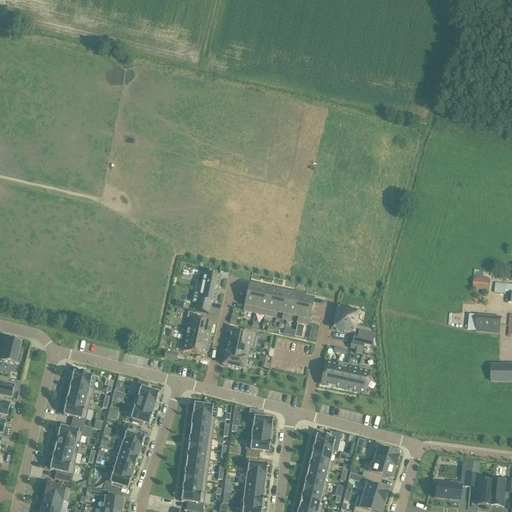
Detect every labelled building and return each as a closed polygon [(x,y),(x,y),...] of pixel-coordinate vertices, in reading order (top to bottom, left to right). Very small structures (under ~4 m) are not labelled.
[(215,303),(217,293),(218,293),(218,292),(217,292),(218,289),(219,289),(219,288),(218,288),(220,278),(204,274),(203,283),(197,282),(195,290),(201,291),(198,303),(197,302),(195,311),(208,314),(211,302),(215,303)] [(474,278),(473,290),(489,291),(490,279),(479,278),(474,278)] [(511,284),(495,283),(494,294),(506,295),(506,291),(508,291),(508,292),(507,303),(511,303),(511,284)] [(244,311),(255,314),(260,290),(249,288),(244,311)] [(265,316),(270,293),(260,290),(255,314),(265,316)] [(276,318),(281,295),(270,293),(265,316),(276,318)] [(286,321),(292,297),(281,295),(276,318),(277,314),(283,315),(282,319),(286,321)] [(297,323),(302,300),(292,297),(286,321),(291,322),(292,317),(297,318),(296,323),(297,323)] [(313,302),(302,300),(297,323),(303,324),(308,325),(313,302)] [(357,314),(340,311),(337,328),(353,331),(357,314)] [(209,335),(211,324),(199,321),(201,315),(188,313),(187,319),(190,319),(188,330),(209,335)] [(501,318),(477,316),(470,315),(468,331),(476,332),(500,334),(501,318)] [(297,325),(295,337),(301,338),(304,326),(302,326),(303,324),(297,323),(297,325)] [(207,345),(209,335),(188,330),(185,341),(207,345)] [(253,349),(257,333),(244,330),(243,336),(231,333),(229,344),(253,349)] [(371,347),(370,334),(359,332),(358,337),(354,336),(353,343),(371,347)] [(18,355),(21,344),(7,341),(6,348),(2,348),(2,347),(0,345),(0,360),(3,361),(2,362),(16,365),(16,363),(19,364),(21,356),(18,355)] [(204,356),(207,345),(185,341),(183,352),(204,356)] [(362,356),(364,346),(351,343),(350,349),(356,350),(355,354),(362,356)] [(247,359),(250,349),(253,350),(253,349),(229,344),(226,354),(225,354),(247,359)] [(177,361),(178,355),(165,352),(164,359),(177,361)] [(244,371),(246,359),(247,360),(247,359),(225,354),(223,366),(231,368),(235,369),(244,371)] [(333,387),(338,363),(337,363),(337,366),(326,364),(321,385),(333,387)] [(343,390),(348,365),(338,363),(333,387),(343,390)] [(354,392),(359,367),(358,367),(358,371),(348,369),(349,365),(348,365),(343,390),(354,392)] [(511,382),(511,366),(500,366),(491,366),(491,382),(511,382)] [(365,394),(370,370),(359,367),(354,392),(365,394)] [(90,388),(92,377),(88,376),(88,375),(78,373),(78,374),(74,373),(71,384),(94,389),(90,388)] [(0,396),(5,398),(11,399),(14,387),(8,386),(10,379),(0,376),(0,396)] [(148,391),(150,385),(138,381),(133,398),(156,405),(157,401),(159,395),(148,391)] [(92,400),(94,389),(71,384),(70,389),(68,394),(92,400)] [(92,400),(68,394),(67,399),(66,405),(88,410),(90,400),(92,400)] [(4,404),(5,398),(0,396),(0,415),(1,416),(7,417),(10,405),(4,404)] [(152,415),(156,405),(133,398),(134,398),(131,408),(130,408),(152,415)] [(66,405),(63,416),(73,418),(71,424),(84,427),(85,421),(88,410),(66,405)] [(216,419),(218,408),(194,405),(192,416),(193,416),(216,419)] [(152,415),(130,408),(126,419),(133,421),(132,423),(138,425),(139,423),(149,426),(152,416),(152,415)] [(250,411),(249,421),(253,422),(252,429),(253,429),(272,431),(273,420),(262,419),(263,412),(250,411)] [(118,415),(109,413),(107,419),(116,421),(118,415)] [(215,419),(216,420),(216,419),(193,416),(191,427),(214,430),(215,419)] [(80,444),(82,433),(84,427),(71,424),(70,430),(60,427),(58,438),(80,444)] [(141,448),(145,438),(134,434),(136,428),(124,424),(119,441),(141,448)] [(212,441),(214,430),(191,427),(190,438),(212,441)] [(270,442),(272,431),(253,429),(251,440),(247,439),(270,442)] [(341,435),(330,433),(328,438),(321,437),(320,437),(316,436),(314,447),(337,453),(341,435)] [(80,444),(58,438),(56,444),(55,449),(77,454),(74,453),(76,443),(80,444)] [(211,451),(212,441),(190,438),(189,443),(188,448),(211,451)] [(247,439),(245,450),(246,451),(245,457),(257,458),(259,459),(259,452),(269,454),(270,442),(247,439)] [(138,458),(141,448),(119,441),(116,451),(138,458)] [(399,456),(385,452),(387,446),(375,442),(373,449),(378,450),(374,461),(372,461),(395,468),(396,467),(397,468),(400,460),(398,459),(398,458),(399,456)] [(330,462),(332,452),(337,453),(314,447),(313,447),(314,447),(312,453),(311,458),(333,463),(330,462)] [(209,462),(211,451),(188,448),(187,454),(188,454),(187,459),(209,462)] [(75,465),(77,454),(55,449),(54,454),(52,459),(76,465),(75,465)] [(116,451),(113,462),(117,463),(135,469),(138,459),(138,458),(116,451)] [(267,466),(257,464),(257,458),(245,457),(243,474),(266,477),(267,466)] [(331,474),(333,463),(311,458),(310,463),(309,468),(331,474)] [(73,476),(76,465),(52,459),(51,464),(50,470),(73,476)] [(208,473),(209,462),(187,459),(185,470),(208,473)] [(395,469),(395,468),(372,461),(368,473),(364,472),(362,478),(364,478),(374,481),(376,475),(391,480),(392,478),(394,479),(396,472),(394,471),(395,469)] [(131,479),(135,469),(117,463),(113,473),(110,472),(131,479)] [(331,474),(309,468),(308,468),(306,479),(328,484),(325,483),(327,473),(331,474)] [(206,483),(208,473),(185,470),(185,475),(184,475),(184,480),(206,483)] [(105,482),(102,491),(107,492),(119,495),(121,488),(128,490),(130,483),(131,479),(110,472),(106,483),(105,482)] [(265,482),(266,477),(243,474),(247,475),(246,485),(265,488),(265,487),(265,482)] [(374,488),(376,482),(374,481),(364,478),(364,479),(362,485),(367,486),(363,497),(359,496),(384,504),(387,493),(388,492),(374,488)] [(492,483),(490,507),(503,508),(506,484),(506,479),(493,478),(492,483)] [(326,495),(328,484),(306,479),(305,484),(303,489),(326,495)] [(205,494),(206,483),(184,480),(183,486),(183,491),(205,494)] [(435,485),(433,499),(459,502),(460,494),(461,483),(450,482),(449,487),(435,485)] [(480,482),(477,506),(490,507),(492,483),(480,482)] [(43,496),(42,497),(62,502),(62,501),(65,490),(45,485),(44,492),(46,493),(45,497),(43,496)] [(264,493),(265,488),(246,485),(244,496),(263,498),(264,493)] [(326,495),(303,489),(302,495),(301,500),(320,504),(322,494),(326,495)] [(203,505),(205,494),(183,491),(182,495),(181,502),(203,505)] [(100,510),(110,511),(121,511),(123,502),(118,501),(119,495),(107,492),(106,499),(104,510),(100,510)] [(262,509),(263,499),(263,498),(244,496),(243,506),(239,506),(262,509)] [(384,505),(384,504),(359,496),(353,511),(367,511),(383,511),(385,508),(383,507),(384,505)] [(53,511),(59,511),(62,502),(42,497),(41,504),(43,505),(42,509),(53,511)] [(305,511),(321,511),(323,505),(320,504),(301,500),(298,510),(305,511)]
